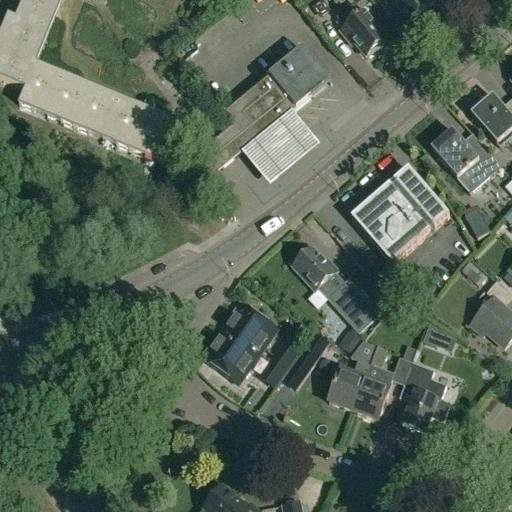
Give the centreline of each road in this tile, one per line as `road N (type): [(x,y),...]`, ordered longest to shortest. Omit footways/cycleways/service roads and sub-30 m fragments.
road 1 (tertiary): [(0,349),(140,302),(203,269),(284,212),(511,20)]
road 2 (residential): [(446,507),(162,391)]
road 3 (residential): [(75,511),(0,379)]
